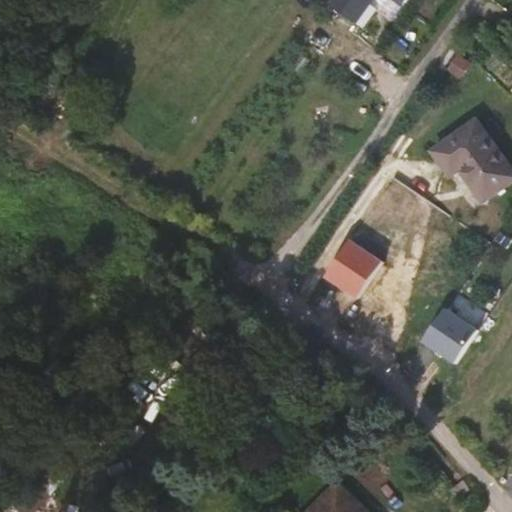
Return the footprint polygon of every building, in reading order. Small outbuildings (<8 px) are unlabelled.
[(406,0),(335,0),(332,5),(355,22),(370,0),(398,0),(404,4),(406,0)] [(471,56),(460,49),(452,60),(463,67),(471,56)] [(511,180),(511,169),(476,119),(433,150),(451,175),(460,169),(483,200),(511,180)] [(274,352),(258,336),(225,367),(240,383),(274,352)] [(305,382),(289,367),(280,376),(296,391),(305,382)] [(461,388),(447,379),(439,391),(452,401),(461,388)] [(72,441),(109,401),(94,389),(90,383),(78,392),(52,423),(7,475),(36,511),(82,460),(88,456),(72,441)] [(272,400),(261,388),(242,403),(252,416),(272,400)] [(467,486),(462,481),(451,488),(458,499),(471,491),(467,486)] [(313,511),(340,485),(338,483),(309,511),(291,511),(289,510),(286,511),(313,511)] [(367,511),(340,485),(313,511),(367,511)]
